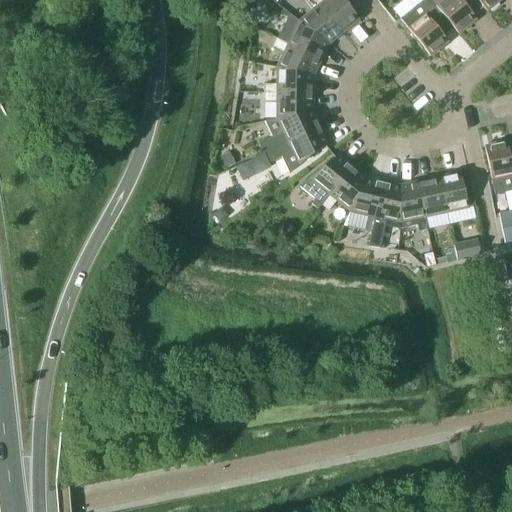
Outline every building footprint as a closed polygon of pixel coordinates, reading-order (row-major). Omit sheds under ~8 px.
[(299,21),(328,44),(341,33),(314,0),(304,0),(304,1),(312,11),(299,21)] [(314,0),(341,33),(359,19),(343,0),(314,0)] [(422,0),(399,19),(407,29),(430,57),(448,42),(443,36),(453,28),(448,22),(430,0),(422,0)] [(430,0),(448,22),(453,28),(458,34),(476,19),(473,16),(483,8),(476,0),(430,0)] [(476,0),(483,8),(486,12),(500,0),(476,0)] [(280,31),(276,39),(320,60),(328,44),(299,21),(291,37),(280,31)] [(320,60),(276,39),(272,47),(284,52),(277,67),(312,76),(320,60)] [(312,93),(312,76),(277,67),(275,67),(275,84),(264,84),(264,93),(312,93)] [(276,102),(276,119),(312,111),(312,93),(264,93),(264,102),(276,102)] [(258,143),(263,153),(320,127),(312,111),(276,119),(263,121),(271,137),(258,143)] [(327,143),(320,127),(263,153),(263,155),(267,163),(280,157),(288,173),(298,166),(327,143)] [(484,147),(491,181),(511,176),(511,170),(509,156),(508,149),(506,142),(484,147)] [(235,164),(229,153),(220,157),(226,169),(235,164)] [(270,169),(267,163),(263,155),(236,168),(243,182),(270,169)] [(337,156),(309,179),(298,187),(313,199),(309,204),(316,210),(320,204),(321,205),(352,167),(337,156)] [(336,201),(349,211),(366,178),(352,167),(321,205),(328,211),(336,201)] [(460,173),(438,178),(446,213),(467,208),(460,173)] [(368,245),(382,182),(366,178),(349,211),(366,215),(363,228),(370,229),(366,245),(368,245)] [(446,213),(438,178),(417,183),(427,230),(436,228),(433,216),(446,213)] [(399,229),(400,186),(382,182),(368,245),(376,247),(381,225),(399,229)] [(427,230),(417,183),(400,186),(399,229),(417,225),(419,232),(427,230)] [(227,216),(220,208),(212,215),(219,223),(227,216)] [(511,215),(499,218),(501,231),(511,228),(511,215)] [(511,228),(501,231),(504,244),(511,242),(511,228)] [(456,261),(479,256),(476,240),(452,245),(453,249),(456,261)] [(444,251),(447,263),(456,261),(453,249),(444,251)] [(434,265),(431,253),(422,255),(425,267),(434,265)]
